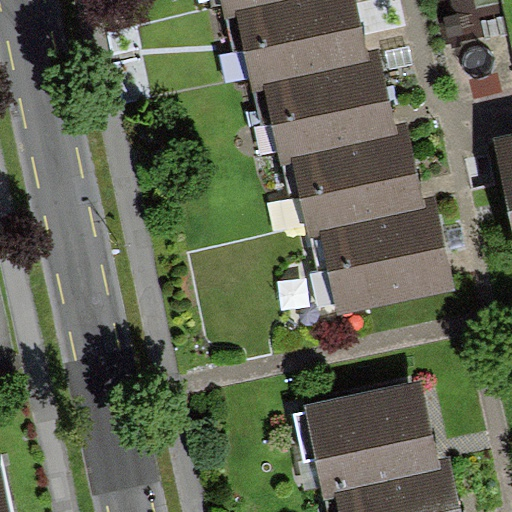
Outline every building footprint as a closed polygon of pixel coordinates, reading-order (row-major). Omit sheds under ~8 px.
[(217,0),(223,27),(234,25),(233,18),(310,0),(217,0)] [(310,0),(233,18),(234,25),(251,100),(263,98),(261,91),(370,67),(369,60),(354,0),(310,0)] [(370,67),(261,91),(263,98),(280,172),(291,170),(290,164),(398,140),(396,133),(379,58),(369,60),(370,67)] [(398,140),(290,164),(291,170),(309,246),(320,243),(318,236),(425,212),(423,206),(406,131),(396,133),(398,140)] [(511,140),(488,146),(511,253),(511,140)] [(425,212),(318,236),(320,243),(337,321),(455,295),(434,203),(423,206),(425,212)] [(419,385),(302,412),(324,508),(334,506),(332,500),(440,476),(437,465),(419,385)] [(14,511),(0,450),(0,511),(14,511)] [(440,476),(332,500),(334,506),(335,511),(460,511),(449,463),(437,465),(440,476)]
